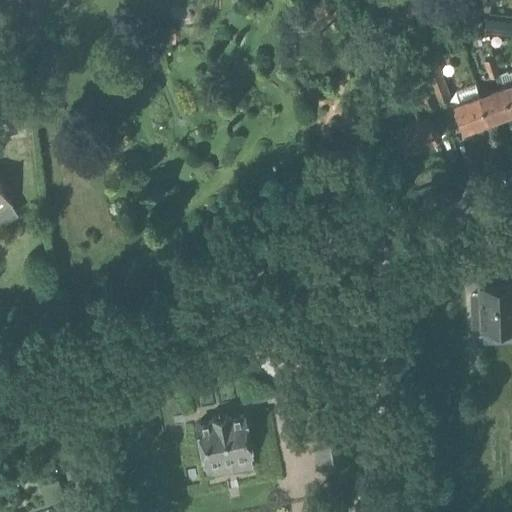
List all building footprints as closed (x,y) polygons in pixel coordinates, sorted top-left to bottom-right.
[(485,32),(511,33),(511,20),(486,19),(485,32)] [(154,26),(154,41),(175,42),(175,26),(154,26)] [(495,56),(484,60),(491,77),(501,73),(495,56)] [(452,98),(438,60),(426,64),(440,103),(452,98)] [(505,84),(511,103),(511,70),(511,71),(510,69),(502,72),(502,71),(501,72),(505,84)] [(439,103),(431,81),(417,86),(425,109),(439,103)] [(491,119),(511,111),(511,103),(505,84),(481,92),(491,119)] [(0,88),(0,132),(17,132),(16,88),(0,88)] [(466,128),(491,119),(481,92),(457,101),(466,128)] [(408,149),(438,138),(429,113),(399,124),(408,149)] [(484,317),(484,335),(511,333),(511,284),(482,285),(483,300),(474,300),(475,317),(484,317)] [(196,422),(204,461),(251,452),(243,413),(230,415),(229,413),(210,417),(211,419),(196,422)] [(346,416),(315,422),(324,466),(355,460),(346,416)] [(64,498),(58,477),(39,483),(45,504),(64,498)]
